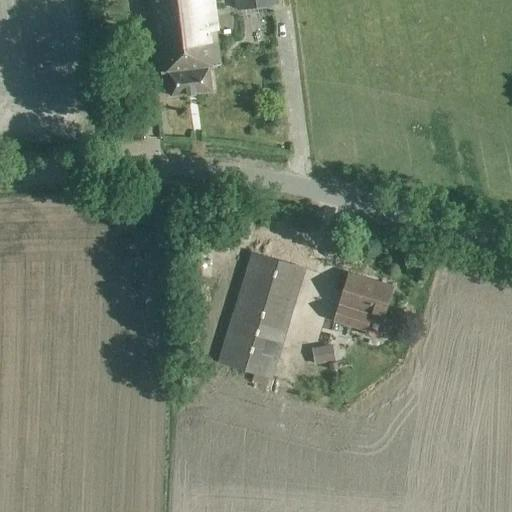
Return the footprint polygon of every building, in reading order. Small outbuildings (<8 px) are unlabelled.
[(146,0),(157,74),(167,72),(171,97),(192,94),(181,15),(178,0),(146,0)] [(212,0),(178,0),(181,15),(192,94),(212,92),(209,67),(221,65),(212,0)] [(236,0),(238,9),(277,3),(276,0),(236,0)] [(219,361),(271,377),(304,272),(252,255),(219,361)] [(336,321),(365,329),(366,334),(378,337),(381,336),(386,322),(384,318),(393,287),(350,274),(336,321)] [(315,365),(336,361),(333,344),(312,349),(315,365)]
